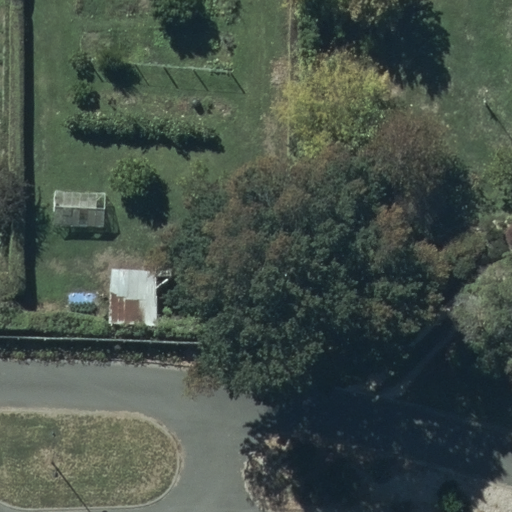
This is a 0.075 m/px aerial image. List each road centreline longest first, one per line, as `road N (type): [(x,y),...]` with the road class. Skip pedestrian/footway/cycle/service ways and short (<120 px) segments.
road 1 (residential): [(228,397),(355,416),(511,462)]
road 2 (residential): [(0,368),(228,397)]
